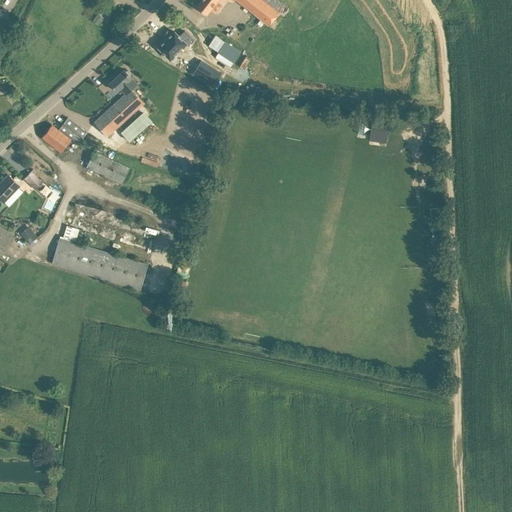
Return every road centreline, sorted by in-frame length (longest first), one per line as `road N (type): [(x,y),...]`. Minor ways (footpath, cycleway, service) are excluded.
road 1 (track): [(458,511),(444,103),(440,45),(424,0)]
road 2 (tertiary): [(161,0),(0,146)]
